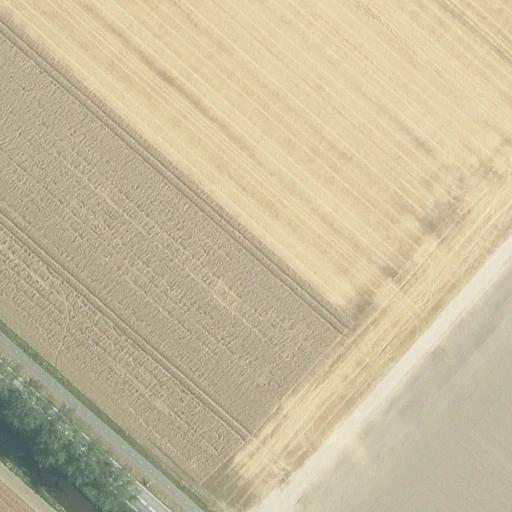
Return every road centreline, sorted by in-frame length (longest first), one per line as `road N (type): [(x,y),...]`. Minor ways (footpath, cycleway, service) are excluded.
road 1 (track): [(511,246),(273,511)]
road 2 (secondary): [(147,511),(0,380)]
